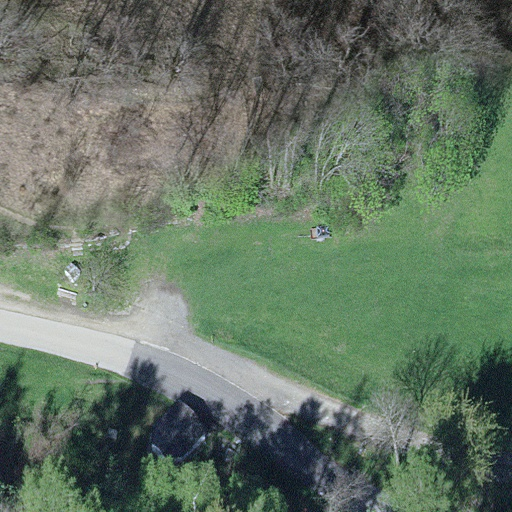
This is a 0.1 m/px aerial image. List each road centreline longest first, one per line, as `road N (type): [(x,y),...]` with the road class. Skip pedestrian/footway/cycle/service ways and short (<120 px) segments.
road 1 (residential): [(0,326),(204,366)]
road 2 (track): [(363,431),(511,467)]
